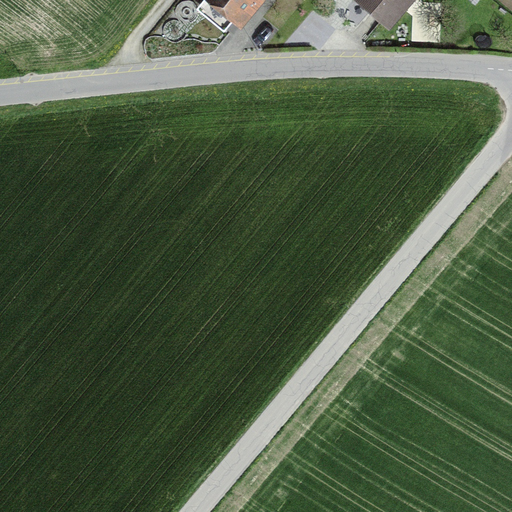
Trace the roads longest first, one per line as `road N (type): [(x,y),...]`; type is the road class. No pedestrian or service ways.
road 1 (unclassified): [(511,56),(365,50),(0,85)]
road 2 (residential): [(199,511),(511,149)]
